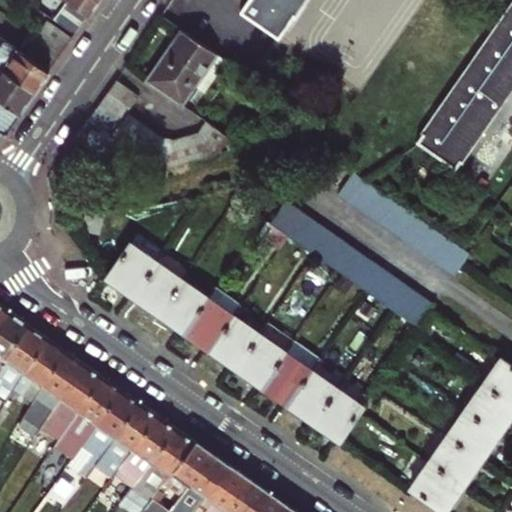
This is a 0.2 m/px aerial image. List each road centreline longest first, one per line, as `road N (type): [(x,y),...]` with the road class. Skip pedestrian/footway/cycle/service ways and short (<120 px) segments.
road 1 (residential): [(0,247),(56,304),(351,511)]
road 2 (residential): [(130,0),(2,183)]
